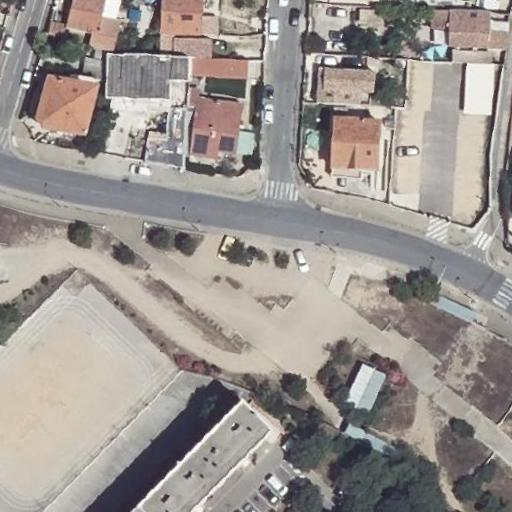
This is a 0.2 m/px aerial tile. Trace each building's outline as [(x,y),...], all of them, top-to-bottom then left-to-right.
[(107,52),(112,52),(119,23),(100,18),(104,0),(73,0),(68,26),(92,32),(89,46),(98,49),(106,52),(107,52)] [(202,0),(163,0),(162,32),(174,33),(200,34),(202,0)] [(453,12),(429,11),(429,25),(454,26),(453,46),(467,49),(469,18),(489,20),(489,22),(503,24),(503,22),(510,22),(511,15),(490,14),(470,12),(453,12)] [(469,18),(467,49),(474,49),(487,50),(487,49),(488,32),(489,22),(489,20),(469,18)] [(174,33),(162,32),(160,56),(171,57),(173,56),(174,40),(174,33)] [(487,49),(498,49),(500,49),(506,50),(508,33),(488,32),(487,49)] [(191,58),(202,59),(203,41),(174,40),(173,56),(191,58)] [(87,56),(95,58),(98,49),(89,46),(87,56)] [(102,63),(106,52),(98,49),(95,58),(94,61),(102,63)] [(474,53),(473,65),(496,67),(498,49),(487,49),(487,50),(474,49),(474,53)] [(453,51),(452,63),(473,65),(474,53),(453,51)] [(106,75),(107,52),(106,52),(102,63),(94,61),(95,58),(87,56),(85,56),(83,71),(106,75)] [(121,97),(123,53),(112,52),(107,52),(106,75),(104,95),(121,97)] [(171,57),(160,56),(123,53),(121,97),(168,101),(170,75),(171,57)] [(173,56),(171,57),(170,75),(189,77),(190,73),(191,58),(173,56)] [(247,78),(248,63),(202,59),(191,58),(190,73),(247,78)] [(317,103),(374,106),(374,96),(375,73),(320,70),(317,103)] [(454,88),(435,88),(435,110),(496,110),(496,72),(454,72),(454,88)] [(99,80),(71,76),(51,73),(39,112),(49,128),(85,134),(99,80)] [(184,151),(184,152),(189,153),(197,96),(198,96),(199,87),(189,87),(188,108),(184,151)] [(197,96),(189,153),(216,158),(219,150),(234,153),(238,130),(229,128),(234,102),(198,96),(197,96)] [(374,107),(389,108),(389,97),(374,96),(374,106),(374,107)] [(242,104),(234,102),(229,128),(238,130),(242,104)] [(165,165),(183,168),(184,152),(184,151),(188,108),(169,107),(167,132),(165,147),(165,165)] [(378,122),(334,121),(330,177),(359,179),(359,174),(374,175),(378,122)] [(406,188),(458,202),(472,151),(420,137),(406,188)] [(145,161),(165,165),(165,147),(147,145),(145,161)] [(193,511),(271,433),(240,404),(133,511),(193,511)]
